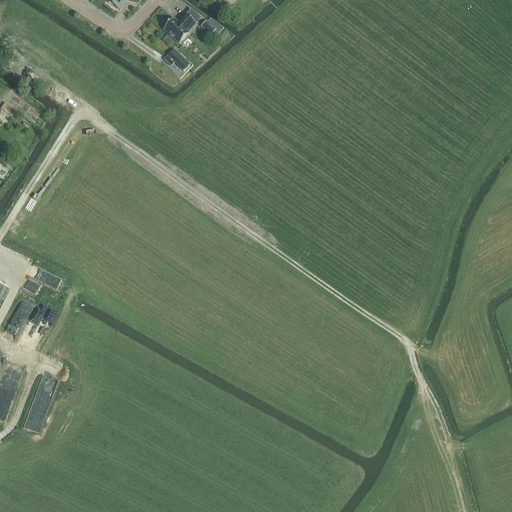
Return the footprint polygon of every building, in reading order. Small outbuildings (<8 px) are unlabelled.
[(109,0),(107,3),(120,11),(126,0),(131,0),(133,1),(134,0),(109,0)] [(164,31),(180,45),(189,35),(187,33),(196,25),(187,16),(178,25),(174,20),(164,31)] [(211,26),(205,32),(210,37),(211,36),(215,39),(224,29),(211,19),(208,22),(207,23),(211,26)] [(174,51),(165,61),(171,67),(175,63),(183,72),(189,65),(174,51)] [(0,398),(0,418),(6,420),(12,403),(0,398)] [(81,423),(74,439),(87,445),(94,428),(81,423)]
